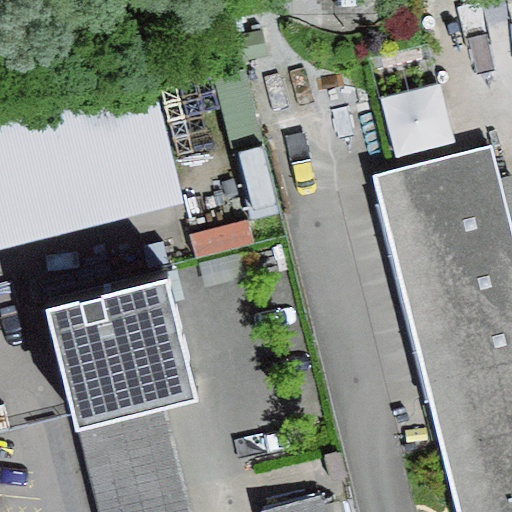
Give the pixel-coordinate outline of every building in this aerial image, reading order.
[(295,0),(295,20),(395,20),(394,0),(295,0)] [(246,72),(216,79),(233,151),(263,144),(246,72)] [(0,254),(188,210),(161,96),(0,133),(0,254)] [(511,511),(511,231),(492,150),(376,179),(459,511),(511,511)] [(168,277),(47,306),(77,429),(167,407),(198,399),(168,277)] [(192,511),(167,407),(77,429),(97,511),(192,511)] [(327,511),(324,499),(271,511),(327,511)]
